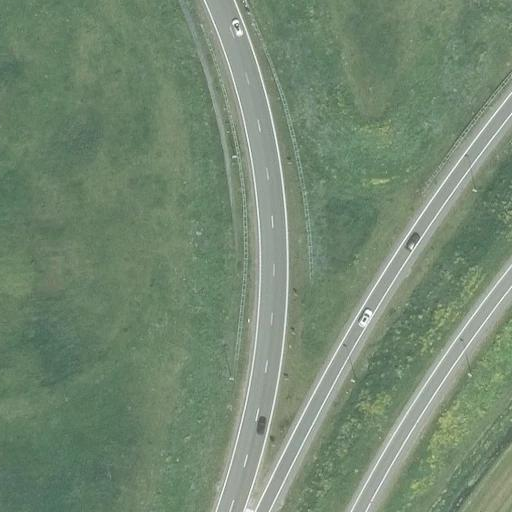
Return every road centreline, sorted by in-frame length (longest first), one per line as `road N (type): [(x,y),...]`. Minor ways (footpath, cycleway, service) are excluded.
road 1 (trunk): [(229,511),(265,371),(273,272),(258,127),(216,0)]
road 2 (trunk): [(261,511),(363,316),(511,102)]
road 3 (trunk): [(359,511),(417,408),(511,277)]
